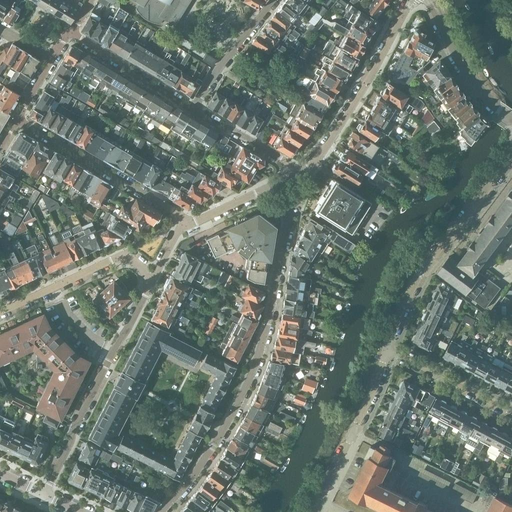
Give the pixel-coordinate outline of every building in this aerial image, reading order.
[(3,20),(11,26),(26,1),(24,0),(23,2),(21,1),(19,5),(14,2),(3,20)] [(45,9),(50,0),(39,0),(37,5),(45,9)] [(53,14),(61,0),(50,0),(45,9),(53,14)] [(61,0),(53,14),(62,19),(71,4),(73,0),(61,0)] [(132,0),(139,4),(135,9),(140,15),(143,18),(147,21),(152,23),(160,24),(163,19),(172,25),(187,0),(132,0)] [(265,2),(262,0),(239,0),(258,11),(265,2)] [(283,2),(285,3),(301,16),(309,7),(308,6),(299,0),(285,0),(283,2)] [(337,0),(336,2),(345,9),(348,3),(343,0),(337,0)] [(373,0),(366,9),(359,3),(357,6),(356,7),(375,18),(389,0),(373,0)] [(285,3),(283,2),(276,12),(290,23),(292,24),(298,17),(300,18),(301,16),(285,3)] [(71,4),(62,19),(70,24),(79,9),(71,4)] [(348,21),(370,34),(374,27),(373,25),(374,25),(373,24),(375,20),(355,9),(351,6),(348,11),(352,13),(348,21)] [(108,47),(117,32),(119,28),(128,13),(119,8),(110,24),(108,27),(99,42),(108,47)] [(322,8),(317,13),(321,16),(326,11),(322,8)] [(290,23),(276,12),(272,16),(270,19),(271,20),(294,38),(297,34),(292,31),(295,27),(292,24),(290,23)] [(90,36),(100,18),(91,13),(81,31),(90,36)] [(99,42),(110,24),(100,18),(90,36),(99,42)] [(320,21),(342,34),(363,46),(366,40),(368,40),(370,37),(370,34),(348,21),(344,27),(335,22),(330,22),(326,20),(322,18),(320,21)] [(287,38),(292,41),(294,38),(271,20),(270,19),(268,22),(264,27),(279,38),(284,41),(287,38)] [(310,32),(312,33),(315,34),(321,25),(319,23),(315,27),(314,27),(311,31),(310,32)] [(279,38),(264,27),(260,32),(257,35),(258,36),(283,52),(283,53),(286,49),(281,46),(284,41),(279,38)] [(117,53),(126,38),(128,34),(119,28),(117,32),(108,47),(109,48),(109,49),(112,51),(113,50),(117,53)] [(423,67),(425,65),(430,61),(429,61),(425,59),(433,43),(425,39),(427,36),(424,35),(424,34),(419,32),(418,29),(416,28),(414,29),(413,31),(413,33),(409,41),(408,40),(390,76),(408,85),(419,70),(423,67)] [(154,33),(151,37),(154,39),(160,43),(163,38),(154,33)] [(328,42),(334,45),(358,59),(365,46),(363,46),(342,34),(338,41),(335,39),(333,42),(329,40),(328,42)] [(283,52),(257,35),(251,43),(268,54),(271,49),(281,55),(283,52)] [(126,58),(135,44),(129,41),(129,40),(126,38),(117,53),(121,55),(122,56),(124,58),(126,58)] [(8,68),(10,69),(21,50),(12,44),(9,49),(0,64),(0,73),(6,64),(9,66),(8,68)] [(135,64),(144,49),(141,47),(140,48),(135,44),(126,58),(127,59),(128,60),(130,62),(132,61),(135,64)] [(321,54),(324,50),(315,45),(313,49),(321,54)] [(333,60),(332,61),(350,72),(358,59),(334,45),(331,51),(328,50),(325,55),(333,60)] [(0,64),(9,49),(3,46),(0,50),(0,64)] [(72,65),(81,50),(73,46),(71,46),(63,59),(72,65)] [(309,50),(304,47),(299,56),(304,59),(309,50)] [(144,69),(145,69),(153,55),(147,52),(148,51),(144,49),(135,64),(139,66),(140,67),(142,69),(144,69)] [(17,78),(18,76),(30,56),(21,50),(10,69),(10,70),(12,71),(13,69),(16,70),(13,76),(17,78)] [(81,70),(90,57),(89,57),(89,55),(81,50),(72,65),(69,69),(74,72),(76,68),(81,70)] [(150,72),(154,75),(162,60),(164,57),(155,52),(153,55),(145,69),(146,70),(146,71),(148,72),(150,72)] [(207,54),(202,60),(212,66),(216,60),(207,54)] [(18,76),(28,82),(28,83),(40,62),(30,56),(18,76)] [(300,56),(297,61),(300,62),(299,64),(304,66),(307,61),(300,56)] [(324,63),(321,69),(342,81),(344,82),(350,72),(332,61),(324,56),(321,61),(324,63)] [(83,89),(87,82),(99,62),(95,60),(94,59),(92,57),(90,57),(81,70),(81,71),(82,71),(80,74),(84,77),(78,86),(83,89)] [(69,70),(69,69),(72,65),(63,59),(60,64),(69,70)] [(162,80),(163,80),(171,66),(165,63),(166,62),(162,60),(154,75),(158,77),(158,78),(161,80),(162,80)] [(437,87),(449,78),(450,77),(446,72),(447,71),(444,68),(444,66),(441,62),(439,61),(425,72),(426,73),(422,76),(430,85),(433,82),(437,87)] [(96,88),(98,85),(99,82),(108,68),(107,67),(106,66),(104,64),(103,65),(99,62),(87,82),(96,88)] [(205,64),(200,62),(182,92),(192,99),(202,82),(196,79),(205,64)] [(171,86),(181,71),(177,69),(179,66),(173,63),(171,66),(163,80),(164,81),(164,82),(167,83),(168,83),(172,85),(171,86)] [(74,72),(69,70),(60,64),(55,73),(74,85),(76,81),(71,78),(74,73),(74,72)] [(182,92),(196,69),(191,66),(186,74),(181,71),(172,86),(182,92)] [(316,74),(312,80),(335,93),(335,92),(336,92),(338,92),(340,89),(339,87),(339,86),(342,81),(321,69),(318,67),(314,73),(316,74)] [(108,68),(99,82),(98,85),(107,90),(108,88),(117,73),(113,71),(113,70),(110,68),(109,68),(108,68)] [(229,71),(225,75),(238,83),(241,78),(229,71)] [(71,89),(74,85),(55,73),(50,81),(60,88),(66,91),(68,87),(71,89)] [(112,89),(118,93),(126,79),(125,78),(125,77),(122,75),(121,76),(117,73),(108,88),(111,90),(112,89)] [(434,90),(440,100),(457,89),(457,88),(457,86),(455,82),(453,82),(449,78),(437,87),(434,90)] [(118,93),(123,96),(119,103),(123,105),(126,99),(135,84),(131,82),(131,80),(128,79),(127,79),(126,79),(118,93)] [(308,103),(306,105),(321,114),(326,105),(327,106),(329,102),(330,101),(333,100),(335,96),(334,94),(335,93),(312,80),(310,79),(305,88),(307,89),(305,93),(304,92),(300,99),(308,103)] [(44,92),(55,98),(54,99),(57,100),(60,94),(58,93),(60,88),(50,81),(44,92)] [(128,103),(134,107),(144,90),(143,89),(143,88),(140,86),(139,86),(135,84),(126,99),(129,101),(128,103)] [(406,112),(407,113),(411,107),(419,112),(421,109),(426,112),(427,112),(428,110),(424,104),(421,101),(409,94),(407,96),(388,84),(386,88),(383,89),(381,92),(381,95),(381,96),(406,112)] [(0,96),(15,105),(20,96),(4,86),(0,93),(0,96)] [(287,89),(285,93),(295,99),(296,96),(296,94),(287,89)] [(440,100),(447,110),(463,98),(464,96),(462,92),(460,92),(457,89),(440,100)] [(143,112),(153,95),(149,93),(149,91),(146,90),(145,90),(144,90),(134,107),(140,111),(137,114),(139,115),(137,119),(139,120),(143,113),(143,112)] [(55,98),(44,92),(33,110),(30,115),(30,117),(40,123),(52,103),(54,99),(55,98)] [(216,112),(225,98),(215,92),(207,106),(208,107),(209,109),(210,110),(212,110),(216,112)] [(152,118),(153,115),(162,101),(159,98),(158,97),(156,95),(154,96),(153,95),(143,112),(143,113),(152,118)] [(0,109),(9,115),(15,105),(0,96),(0,109)] [(397,127),(398,128),(407,113),(406,112),(381,96),(380,96),(378,97),(376,100),(376,103),(372,110),(382,116),(382,117),(394,125),(397,127)] [(221,115),(226,118),(234,103),(225,98),(216,112),(217,113),(218,114),(220,115),(221,115)] [(234,103),(226,118),(227,119),(227,120),(229,121),(231,121),(235,124),(249,101),(245,98),(240,107),(234,103)] [(455,120),(471,106),(471,104),(468,101),(466,101),(463,98),(447,110),(455,120)] [(321,114),(306,105),(297,100),(289,115),(297,120),(298,118),(300,120),(299,121),(313,129),(317,121),(319,120),(321,117),(321,115),(322,114),(321,114)] [(153,115),(152,118),(151,119),(160,124),(161,123),(163,120),(172,106),(171,106),(170,104),(168,103),(166,103),(162,101),(153,115)] [(243,129),(244,129),(253,115),(248,111),(252,103),(249,101),(235,124),(239,126),(240,128),(242,129),(243,129)] [(40,123),(49,128),(62,105),(59,103),(54,111),(51,109),(54,105),(52,103),(40,123)] [(62,105),(49,128),(57,133),(66,118),(61,115),(66,107),(62,105)] [(100,106),(98,110),(105,114),(107,110),(106,110),(107,110),(100,106)] [(172,106),(163,120),(161,123),(167,127),(168,125),(172,127),(181,112),(177,109),(176,108),(174,106),(172,107),(172,106)] [(463,128),(478,115),(479,113),(476,110),(474,110),(471,106),(455,120),(457,122),(456,123),(461,129),(462,128),(463,128)] [(0,122),(3,125),(9,115),(0,109),(0,122)] [(102,114),(94,110),(91,115),(99,119),(102,114)] [(364,121),(384,134),(388,127),(391,130),(394,125),(382,117),(382,116),(372,110),(369,114),(366,115),(364,118),(365,120),(364,121)] [(70,111),(66,118),(57,133),(66,138),(77,119),(79,116),(70,111)] [(267,116),(284,126),(303,138),(305,138),(311,129),(292,117),(288,124),(273,115),(274,113),(270,111),(267,116)] [(181,112),(172,127),(170,129),(179,134),(190,117),(189,116),(188,115),(186,114),(185,114),(181,112)] [(117,114),(114,120),(123,125),(126,120),(126,119),(117,114)] [(253,115),(244,129),(249,132),(249,133),(251,134),(253,134),(254,135),(263,120),(253,115)] [(478,115),(463,128),(463,129),(462,128),(461,129),(460,130),(459,132),(460,133),(460,136),(464,140),(465,142),(470,146),(487,125),(489,125),(489,123),(487,123),(483,120),(481,120),(478,115)] [(190,117),(179,134),(188,140),(190,138),(199,122),(195,120),(194,119),(192,117),(191,118),(190,117)] [(66,138),(75,143),(85,125),(86,124),(77,119),(66,138)] [(135,125),(126,120),(123,125),(132,131),(135,125)] [(384,134),(364,121),(362,124),(360,124),(357,129),(358,131),(377,143),(380,138),(383,140),(385,137),(392,142),(393,140),(384,134)] [(420,121),(411,135),(412,136),(426,125),(420,121)] [(194,139),(200,142),(208,128),(207,127),(207,126),(204,125),(203,125),(199,122),(190,138),(193,140),(194,139)] [(434,122),(430,126),(435,132),(440,129),(434,122)] [(135,125),(132,131),(141,136),(144,130),(146,128),(137,123),(135,125)] [(267,130),(277,135),(278,136),(296,147),(297,148),(300,143),(302,143),(303,141),(303,139),(303,138),(284,126),(281,132),(278,131),(277,132),(264,124),(263,124),(261,126),(267,130)] [(85,125),(75,143),(84,149),(95,131),(85,125)] [(255,137),(261,140),(267,130),(261,126),(255,137)] [(397,127),(395,130),(404,136),(406,133),(398,128),(397,127)] [(208,128),(200,142),(205,145),(205,147),(208,149),(210,145),(217,134),(213,131),(213,130),(210,128),(209,128),(208,128)] [(144,130),(141,136),(150,141),(152,137),(153,135),(144,130)] [(84,149),(94,154),(104,136),(95,131),(84,149)] [(37,142),(29,137),(21,133),(19,133),(7,153),(0,165),(0,166),(17,177),(22,169),(27,160),(37,142)] [(210,145),(216,148),(223,136),(218,133),(217,134),(210,145)] [(350,146),(347,150),(367,163),(376,168),(381,159),(386,151),(369,141),(368,142),(354,133),(347,144),(350,146)] [(278,136),(277,135),(270,146),(289,157),(292,153),(294,152),(295,150),(295,148),(296,147),(278,136)] [(94,154),(103,160),(114,142),(104,136),(94,154)] [(223,136),(216,148),(221,152),(229,139),(223,136)] [(113,166),(122,171),(133,153),(134,151),(139,143),(140,140),(138,139),(136,142),(136,141),(131,149),(130,148),(129,151),(123,147),(113,166)] [(37,142),(27,160),(22,169),(37,178),(53,151),(37,142)] [(113,166),(123,147),(114,142),(103,160),(113,166)] [(162,142),(159,147),(162,149),(163,148),(167,151),(169,152),(171,148),(162,142)] [(152,164),(146,161),(152,151),(148,148),(142,159),(132,177),(141,182),(152,164)] [(171,148),(169,152),(178,157),(180,154),(171,148)] [(230,156),(254,171),(257,167),(258,168),(263,166),(264,165),(263,160),(242,148),(237,157),(228,152),(227,154),(230,156)] [(369,169),(386,180),(397,186),(399,182),(376,168),(347,150),(346,149),(344,153),(341,153),(339,156),(340,158),(339,159),(365,175),(369,169)] [(43,172),(52,178),(64,157),(55,152),(43,172)] [(122,171),(132,177),(142,159),(133,153),(122,171)] [(177,159),(172,156),(165,168),(170,171),(177,159)] [(217,165),(224,169),(238,177),(245,181),(248,177),(250,179),(254,171),(230,156),(224,165),(219,162),(217,165)] [(64,157),(52,178),(60,183),(73,163),(64,157)] [(165,163),(156,157),(152,164),(141,182),(151,188),(157,177),(159,173),(165,163)] [(336,165),(334,165),(331,169),(332,171),(355,186),(362,176),(338,161),(336,165)] [(68,183),(73,186),(83,169),(74,163),(64,180),(64,181),(58,191),(57,191),(53,197),(58,200),(62,194),(65,196),(68,191),(65,189),(68,183)] [(234,184),(236,183),(238,180),(237,178),(238,177),(224,169),(217,165),(210,177),(229,188),(232,183),(234,184)] [(0,169),(0,183),(8,188),(14,177),(0,169)] [(73,186),(82,191),(93,174),(83,169),(73,186)] [(182,178),(187,181),(195,186),(208,194),(212,196),(215,192),(217,191),(220,186),(219,184),(197,171),(192,180),(191,179),(192,178),(186,175),(186,176),(184,175),(182,178)] [(166,177),(159,173),(157,177),(164,181),(166,177)] [(90,200),(91,198),(102,180),(93,174),(82,191),(80,195),(88,199),(87,201),(85,200),(78,212),(82,214),(82,213),(82,214),(90,200)] [(178,190),(170,185),(164,181),(157,177),(151,188),(157,191),(171,192),(172,192),(168,198),(188,210),(190,209),(193,204),(194,204),(197,201),(178,190)] [(375,184),(367,178),(363,184),(372,189),(375,184)] [(102,180),(91,198),(82,214),(86,216),(91,219),(111,185),(102,180)] [(332,230),(333,231),(364,250),(368,243),(357,236),(358,234),(353,231),(371,203),(334,180),(326,192),(325,191),(320,198),(321,199),(314,211),(333,223),(330,228),(332,230)] [(172,181),(170,185),(178,190),(197,201),(200,203),(202,199),(203,200),(204,200),(208,194),(195,186),(187,181),(184,187),(172,181)] [(0,183),(0,194),(9,200),(13,202),(15,199),(9,196),(12,190),(8,188),(0,183)] [(385,190),(378,186),(374,191),(382,196),(385,190)] [(118,190),(113,187),(106,197),(112,201),(118,190)] [(437,273),(467,296),(485,309),(501,288),(478,271),(511,226),(511,189),(506,197),(508,199),(494,218),(492,217),(468,248),(470,250),(459,265),(449,257),(437,273)] [(35,190),(28,200),(33,203),(40,193),(35,190)] [(0,194),(0,206),(3,208),(14,214),(16,211),(6,205),(9,200),(0,194)] [(41,194),(37,200),(43,211),(47,209),(46,205),(43,200),(46,196),(41,194)] [(46,196),(43,200),(46,205),(53,200),(46,196)] [(136,200),(130,211),(145,220),(152,224),(155,220),(157,219),(159,216),(158,214),(159,213),(136,200)] [(122,206),(116,217),(132,227),(139,231),(145,220),(130,211),(122,206)] [(29,210),(23,221),(24,223),(33,219),(29,210)] [(132,227),(116,217),(110,214),(106,221),(104,220),(101,225),(122,238),(125,234),(126,233),(128,233),(132,227)] [(10,224),(16,227),(21,219),(14,215),(10,224)] [(267,220),(261,216),(258,217),(257,215),(241,222),(241,221),(240,222),(241,222),(205,239),(214,257),(238,246),(239,247),(236,251),(246,258),(249,254),(250,255),(246,278),(253,282),(265,284),(272,246),(273,246),(272,245),(275,228),(272,228),(272,224),(267,220)] [(357,251),(358,247),(323,225),(322,226),(310,218),(307,222),(305,223),(303,225),(303,227),(304,229),(327,244),(330,240),(349,252),(352,248),(357,251)] [(73,235),(83,255),(84,255),(85,255),(88,254),(88,253),(93,251),(80,225),(78,220),(73,222),(78,233),(73,235)] [(83,223),(80,225),(93,251),(97,249),(98,249),(101,248),(101,247),(102,246),(96,232),(93,226),(86,229),(83,223)] [(16,227),(10,224),(5,233),(11,236),(16,227)] [(60,233),(64,242),(72,260),(77,258),(79,258),(81,257),(82,256),(83,255),(73,235),(70,229),(60,233)] [(103,229),(96,232),(102,246),(103,246),(105,246),(108,245),(109,243),(113,241),(116,241),(118,240),(120,238),(106,230),(104,231),(103,229)] [(323,251),(327,244),(304,229),(299,239),(312,247),(311,248),(316,251),(317,251),(319,252),(326,256),(327,254),(323,251)] [(49,237),(48,237),(55,252),(53,253),(60,266),(66,263),(68,263),(70,263),(72,261),(73,260),(72,260),(64,242),(58,244),(54,235),(52,231),(47,233),(49,237)] [(38,253),(47,272),(48,272),(50,272),(52,271),(54,269),(60,266),(53,253),(52,254),(45,239),(44,239),(43,235),(38,237),(40,241),(39,242),(43,251),(38,253)] [(295,253),(311,263),(317,256),(314,255),(316,251),(311,248),(312,247),(299,239),(294,252),(295,253)] [(36,249),(25,254),(36,277),(37,276),(38,277),(42,276),(43,273),(47,272),(38,253),(36,249)] [(14,264),(11,265),(19,284),(27,281),(29,282),(33,280),(33,278),(34,277),(23,255),(16,258),(13,251),(9,253),(14,264)] [(185,253),(179,264),(196,273),(203,276),(205,272),(197,268),(200,261),(185,253)] [(294,257),(292,257),(290,264),(304,272),(311,275),(318,267),(313,264),(313,265),(311,264),(311,263),(295,253),(294,257)] [(203,276),(179,264),(172,278),(188,285),(191,278),(205,285),(206,282),(209,284),(211,280),(203,276)] [(288,276),(303,278),(308,279),(310,279),(311,275),(304,272),(290,264),(288,276)] [(11,265),(0,270),(0,271),(9,289),(12,287),(14,288),(18,287),(19,285),(19,284),(11,265)] [(0,293),(1,293),(3,294),(7,292),(8,290),(9,289),(0,271),(0,293)] [(239,281),(230,276),(224,287),(228,289),(232,281),(238,283),(239,281)] [(310,279),(308,279),(303,278),(288,276),(287,284),(286,288),(304,290),(317,293),(318,289),(311,288),(309,288),(310,279)] [(166,286),(167,288),(187,298),(190,292),(201,298),(203,293),(192,288),(188,285),(172,278),(170,281),(168,283),(166,286)] [(113,282),(104,291),(118,306),(127,298),(113,282)] [(239,295),(244,297),(257,304),(263,293),(248,285),(244,292),(241,290),(239,295)] [(163,291),(160,298),(181,309),(187,298),(167,288),(165,292),(163,291)] [(318,293),(317,293),(304,290),(286,288),(285,291),(286,291),(285,299),(302,302),(313,305),(314,297),(318,297),(318,293)] [(450,306),(458,309),(462,300),(457,298),(458,296),(440,288),(438,292),(437,292),(435,292),(433,296),(434,298),(435,299),(450,306)] [(104,291),(102,289),(98,292),(100,294),(94,299),(100,305),(95,310),(104,320),(118,306),(104,291)] [(240,312),(242,313),(256,321),(257,320),(259,315),(259,313),(262,307),(257,304),(244,297),(241,303),(243,305),(240,312)] [(157,306),(156,309),(176,319),(181,309),(160,298),(156,306),(157,306)] [(302,302),(285,299),(284,299),(283,308),(283,313),(313,317),(313,312),(311,312),(312,305),(302,302)] [(450,306),(435,299),(432,303),(430,304),(428,307),(429,309),(445,317),(448,310),(457,314),(459,310),(458,309),(450,306)] [(216,309),(215,311),(219,313),(224,304),(220,302),(218,308),(217,307),(216,309)] [(502,306),(496,306),(493,306),(486,316),(490,318),(503,318),(510,318),(510,316),(510,315),(502,315),(502,306)] [(176,319),(156,309),(154,310),(152,313),(153,316),(151,319),(183,335),(185,331),(173,325),(176,319)] [(445,317),(429,310),(427,314),(427,313),(425,314),(423,318),(424,320),(425,320),(443,329),(448,318),(445,317)] [(234,317),(232,321),(237,323),(252,331),(254,327),(256,327),(258,323),(257,321),(256,321),(242,313),(239,319),(234,317)] [(280,322),(280,325),(302,329),(309,330),(312,331),(313,326),(303,324),(304,318),(282,314),(280,322)] [(0,364),(2,364),(1,361),(3,360),(3,359),(4,359),(33,346),(38,351),(36,352),(36,367),(51,367),(52,366),(57,371),(43,399),(43,400),(42,402),(39,401),(36,407),(60,419),(88,362),(76,356),(68,347),(69,347),(57,335),(57,336),(48,327),(43,315),(0,334),(0,364)] [(490,318),(487,324),(494,327),(496,322),(490,318)] [(503,318),(490,318),(496,322),(502,327),(503,318)] [(419,331),(437,340),(440,334),(443,335),(444,335),(451,338),(454,334),(443,329),(425,320),(422,324),(420,325),(418,328),(419,331)] [(114,387),(88,438),(106,447),(113,451),(120,437),(119,437),(117,435),(119,430),(120,429),(123,424),(123,422),(126,417),(126,416),(129,411),(130,410),(132,404),(133,403),(136,398),(137,397),(140,392),(140,391),(143,386),(143,384),(146,379),(146,378),(149,372),(149,371),(152,366),(153,365),(155,359),(156,358),(159,353),(159,352),(161,349),(193,366),(200,351),(167,335),(165,333),(166,331),(148,322),(139,340),(122,373),(121,373),(120,374),(118,379),(117,380),(115,385),(114,387)] [(232,334),(248,342),(251,338),(250,335),(252,331),(237,323),(237,324),(232,322),(227,332),(232,334)] [(277,336),(278,337),(299,340),(301,340),(302,333),(308,334),(309,330),(302,329),(280,325),(279,329),(278,329),(277,336)] [(437,340),(419,331),(417,336),(416,335),(415,336),(413,340),(414,341),(414,342),(433,351),(438,340),(437,340)] [(246,347),(248,342),(232,334),(229,339),(226,337),(223,341),(227,343),(226,345),(241,352),(244,348),(246,347)] [(450,360),(454,362),(462,347),(465,342),(467,337),(464,335),(458,345),(452,342),(444,356),(445,357),(445,358),(449,360),(450,360)] [(274,348),(295,353),(296,353),(298,345),(314,348),(315,343),(299,340),(278,337),(276,341),(275,342),(274,348)] [(465,342),(462,347),(454,362),(455,362),(455,363),(459,365),(460,365),(464,367),(475,347),(478,342),(474,340),(472,345),(465,342)] [(224,349),(221,355),(236,362),(239,361),(240,358),(240,356),(241,352),(226,345),(222,343),(220,348),(224,349)] [(485,352),(475,347),(464,367),(465,367),(465,369),(469,371),(470,370),(474,372),(482,358),(485,352)] [(295,353),(274,348),(273,352),(272,353),(270,360),(293,364),(295,353)] [(200,367),(211,373),(214,366),(218,360),(206,354),(200,367)] [(326,359),(315,356),(314,362),(325,365),(326,359)] [(492,363),(482,358),(474,372),(475,372),(475,374),(479,376),(480,375),(485,378),(492,363)] [(491,381),(495,383),(502,368),(505,363),(495,358),(492,363),(485,378),(485,379),(489,381),(491,381)] [(218,371),(230,377),(235,368),(223,362),(222,362),(218,360),(214,366),(219,369),(218,371)] [(269,361),(266,370),(286,377),(287,377),(286,378),(295,381),(295,380),(296,381),(297,377),(295,377),(292,377),(294,372),(287,371),(289,365),(269,361)] [(505,363),(502,368),(495,383),(495,385),(499,387),(501,386),(505,388),(511,375),(511,366),(511,367),(505,363)] [(216,375),(213,380),(226,386),(230,377),(218,371),(216,375)] [(284,378),(265,371),(261,382),(280,389),(284,378)] [(0,374),(0,384),(2,388),(3,392),(9,395),(10,395),(0,374)] [(213,380),(209,389),(221,395),(222,396),(227,386),(226,386),(213,380)] [(399,392),(418,401),(420,402),(426,391),(405,381),(404,382),(402,383),(400,386),(401,388),(399,392)] [(261,382),(257,393),(276,400),(280,389),(261,382)] [(209,389),(204,398),(217,404),(221,395),(209,389)] [(394,403),(413,412),(416,413),(418,409),(415,408),(418,401),(399,392),(399,393),(397,393),(395,397),(396,399),(394,403)] [(251,404),(270,413),(275,402),(256,394),(251,404)] [(423,403),(430,407),(435,398),(430,395),(428,400),(425,399),(423,403)] [(14,397),(11,403),(22,409),(25,403),(14,397)] [(204,398),(200,407),(212,413),(217,404),(204,398)] [(294,403),(280,398),(279,402),(288,406),(293,407),(294,403)] [(440,401),(437,399),(422,426),(427,429),(434,416),(439,419),(447,405),(447,404),(446,403),(442,400),(440,401)] [(389,413),(404,420),(404,421),(411,424),(411,423),(413,420),(410,418),(413,412),(394,403),(392,404),(390,407),(391,410),(389,413)] [(246,414),(264,424),(270,413),(251,404),(246,414)] [(440,426),(447,430),(450,424),(457,410),(457,408),(453,406),(451,407),(447,405),(439,419),(434,429),(438,430),(440,426)] [(213,413),(212,413),(200,407),(199,406),(196,413),(195,413),(195,414),(209,422),(209,420),(213,413)] [(454,427),(460,430),(467,415),(467,413),(463,411),(460,411),(457,410),(450,424),(447,430),(446,431),(451,433),(454,427)] [(384,424),(399,431),(406,435),(406,434),(408,430),(401,427),(404,421),(404,420),(389,413),(389,414),(386,415),(385,418),(386,420),(384,424)] [(208,425),(209,422),(195,414),(193,417),(191,421),(206,428),(208,425)] [(43,421),(56,428),(59,422),(46,415),(43,421)] [(478,421),(477,420),(477,419),(473,417),(471,417),(467,415),(460,430),(455,438),(459,440),(461,437),(467,441),(478,421)] [(245,416),(239,426),(258,437),(263,426),(245,416)] [(3,449),(4,449),(16,423),(8,419),(4,417),(0,426),(0,448),(1,449),(3,449)] [(188,429),(201,436),(202,436),(205,429),(206,429),(206,428),(191,421),(191,422),(188,429)] [(467,441),(466,443),(476,448),(478,444),(480,441),(488,426),(487,426),(487,424),(483,422),(481,422),(478,421),(467,441)] [(14,454),(15,454),(23,436),(17,433),(21,424),(16,422),(16,423),(4,449),(8,451),(8,453),(12,454),(14,454)] [(270,422),(267,427),(275,430),(280,433),(282,428),(270,422)] [(399,431),(384,424),(384,425),(381,425),(379,429),(380,432),(379,435),(401,445),(403,441),(396,438),(399,431)] [(258,437),(239,426),(234,436),(251,447),(258,437)] [(488,426),(480,441),(490,446),(498,431),(497,429),(493,427),(491,428),(488,426)] [(188,429),(184,438),(196,445),(201,436),(188,429)] [(498,431),(490,446),(488,451),(498,457),(508,437),(508,435),(503,433),(501,433),(498,431)] [(34,442),(26,459),(30,461),(30,463),(34,465),(38,463),(43,450),(45,449),(47,446),(46,444),(48,440),(47,438),(37,433),(35,438),(34,441),(34,442)] [(25,459),(26,459),(34,442),(34,441),(23,436),(15,454),(19,456),(19,458),(23,460),(25,459)] [(116,449),(127,454),(134,442),(122,436),(116,449)] [(498,457),(496,461),(499,463),(504,453),(511,457),(511,455),(511,438),(508,437),(498,457)] [(179,447),(192,454),(196,445),(184,438),(179,447)] [(233,438),(227,448),(244,459),(250,449),(233,438)] [(127,454),(139,460),(145,447),(134,442),(127,454)] [(86,443),(78,459),(89,465),(94,455),(93,454),(96,448),(86,443)] [(139,460),(150,465),(156,453),(145,447),(139,460)] [(192,454),(179,447),(175,456),(187,463),(188,463),(192,454)] [(511,511),(511,505),(486,493),(482,500),(491,505),(487,511),(431,511),(426,509),(426,508),(427,508),(428,506),(426,505),(429,500),(424,497),(421,502),(419,502),(418,504),(392,491),(393,487),(400,474),(391,469),(396,459),(391,456),(377,449),(371,447),(366,457),(369,458),(350,495),(370,505),(370,504),(377,507),(387,511),(511,511)] [(244,459),(227,448),(220,458),(238,470),(245,459),(244,459)] [(150,465),(161,471),(164,465),(168,459),(156,453),(150,465)] [(172,461),(170,465),(183,472),(187,463),(175,456),(172,461)] [(440,466),(444,459),(439,456),(435,464),(440,466)] [(273,468),(276,464),(266,457),(263,462),(273,468)] [(455,463),(445,457),(444,459),(440,466),(451,472),(455,463)] [(168,459),(164,465),(169,468),(170,465),(172,461),(168,459)] [(213,470),(230,482),(236,471),(219,460),(213,470)] [(81,487),(83,487),(87,476),(85,475),(88,470),(76,464),(68,479),(69,481),(81,487)] [(164,465),(161,471),(166,473),(166,474),(178,481),(183,472),(170,465),(169,468),(164,465)] [(93,491),(93,492),(102,473),(103,471),(96,468),(96,470),(91,468),(90,471),(87,476),(83,487),(87,489),(88,490),(91,492),(93,491)] [(211,471),(205,480),(222,492),(229,483),(211,471)] [(100,495),(104,497),(113,478),(109,476),(108,474),(105,472),(102,473),(93,492),(94,492),(95,494),(98,495),(100,495)] [(150,475),(145,485),(149,487),(150,486),(154,477),(150,475)] [(115,502),(123,486),(124,483),(113,478),(104,497),(105,497),(106,499),(109,500),(111,500),(115,502)] [(126,507),(136,487),(128,484),(129,481),(126,480),(124,483),(123,486),(115,502),(119,504),(120,506),(124,507),(125,507),(126,507)] [(222,492),(205,480),(198,489),(215,502),(222,492)] [(457,497),(466,501),(473,504),(477,495),(455,484),(451,493),(457,497)] [(135,511),(137,511),(145,496),(145,495),(147,491),(136,486),(136,487),(126,507),(127,508),(128,509),(131,511),(133,510),(135,511)] [(190,499),(207,511),(214,503),(197,491),(190,499)] [(137,511),(151,511),(161,503),(145,495),(145,496),(137,511)] [(206,511),(207,511),(190,499),(182,509),(186,511),(206,511)] [(0,511),(11,511),(13,508),(10,506),(9,504),(5,502),(3,503),(0,508),(0,511)]
